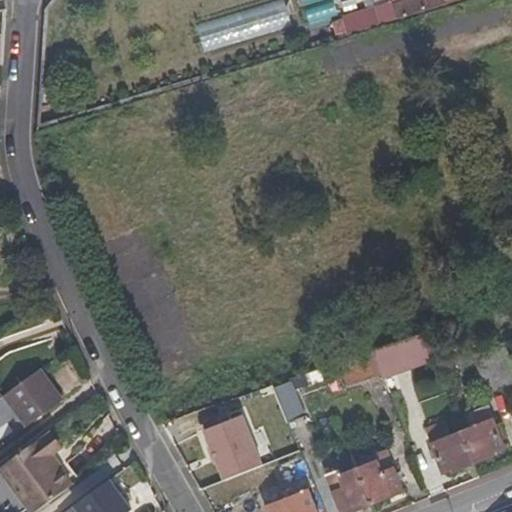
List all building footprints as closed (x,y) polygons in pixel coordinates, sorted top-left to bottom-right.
[(493,0),(284,64),(292,90),(504,24),(496,0),(493,0)] [(395,20),(447,5),(445,0),(403,0),(391,4),(395,20)] [(202,47),(291,29),(286,3),(197,21),(202,47)] [(395,20),(391,4),(365,10),(366,16),(343,23),(346,35),(395,20)] [(375,351),(385,376),(395,373),(436,358),(427,333),(375,351)] [(492,348),(506,386),(511,383),(511,349),(509,342),(492,348)] [(474,355),(489,392),(506,386),(492,348),(474,355)] [(385,376),(375,351),(361,355),(370,376),(378,396),(391,391),(385,376)] [(361,355),(340,363),(348,383),(370,376),(361,355)] [(41,368),(5,394),(27,424),(63,398),(41,368)] [(391,391),(400,387),(395,373),(385,376),(391,391)] [(274,389),(289,424),(305,418),(290,382),(274,389)] [(497,450),(506,447),(489,404),(472,410),(477,424),(464,429),(476,462),(498,453),(497,450)] [(226,479),(264,464),(245,414),(207,428),(213,445),(210,446),(216,461),(219,460),(226,479)] [(453,468),(454,470),(476,462),(464,429),(451,434),(446,421),(426,428),(443,471),(453,468)] [(44,436),(0,468),(0,474),(27,511),(36,511),(69,487),(47,458),(55,452),(44,436)] [(374,503),(403,491),(387,450),(376,455),(379,461),(360,468),(374,503)] [(328,474),(343,511),(350,511),(374,503),(360,468),(342,475),(340,470),(328,474)] [(126,511),(132,508),(110,479),(65,511),(126,511)] [(264,505),(267,511),(318,511),(309,487),(264,505)]
